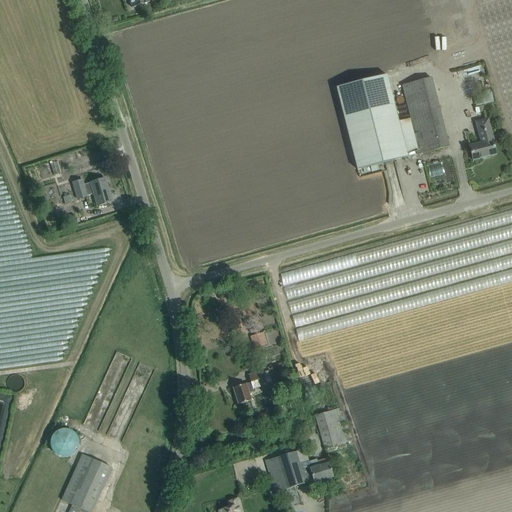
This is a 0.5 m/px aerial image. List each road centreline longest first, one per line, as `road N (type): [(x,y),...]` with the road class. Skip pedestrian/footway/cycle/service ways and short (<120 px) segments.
road 1 (unclassified): [(169,287),(511,190)]
road 2 (unclassified): [(169,287),(79,0)]
road 3 (unclassified): [(163,511),(180,447),(186,371),(169,287)]
